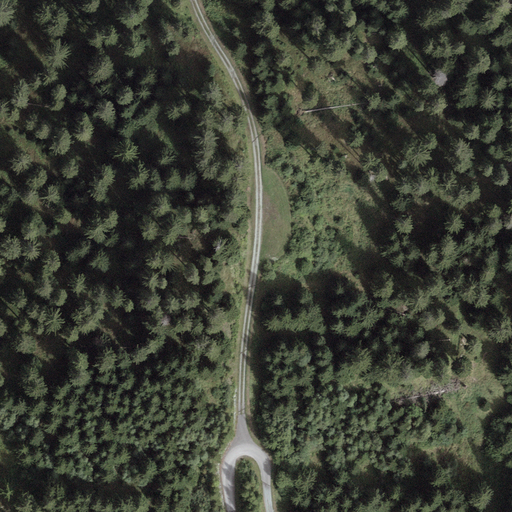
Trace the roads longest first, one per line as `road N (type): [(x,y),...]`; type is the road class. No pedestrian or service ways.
road 1 (track): [(245,447),(245,315),(260,173),(213,0)]
road 2 (track): [(230,511),(230,454),(245,447),(261,456),(273,511)]
